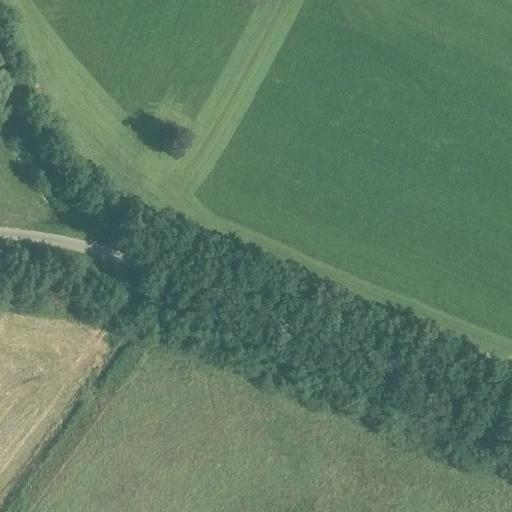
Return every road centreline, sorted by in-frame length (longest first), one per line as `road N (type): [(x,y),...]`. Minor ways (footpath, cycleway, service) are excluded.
road 1 (unclassified): [(511,419),(98,252),(0,235)]
road 2 (track): [(19,0),(46,32),(125,184),(98,252)]
